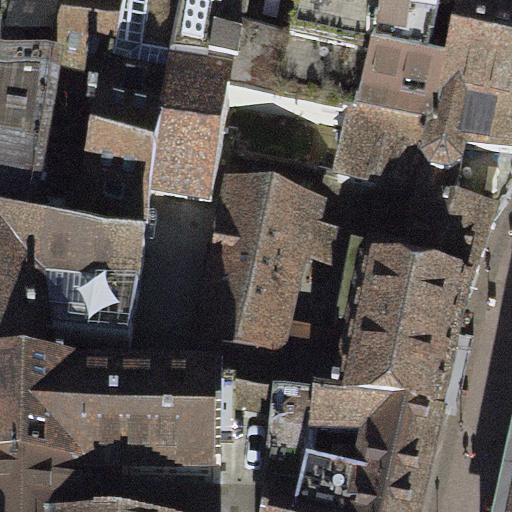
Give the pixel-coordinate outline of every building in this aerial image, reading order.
[(10,0),(5,26),(0,46),(0,69),(19,74),(27,24),(59,30),(65,0),(10,0)] [(107,79),(126,5),(104,0),(65,0),(59,30),(49,70),(107,79)] [(126,0),(126,5),(107,79),(172,93),(177,67),(193,0),(126,0)] [(365,122),(391,0),(291,0),(286,45),(244,38),(249,0),(193,0),(177,67),(238,78),(233,105),(353,129),(362,131),(365,122)] [(291,0),(249,0),(244,38),(286,45),(291,0)] [(511,0),(463,0),(433,137),(365,122),(362,131),(353,129),(340,183),(380,189),(416,195),(405,253),(438,262),(477,276),(511,184),(511,0)] [(391,0),(365,122),(433,137),(463,0),(391,0)] [(172,93),(152,194),(213,206),(233,105),(238,78),(177,67),(172,93)] [(0,228),(79,245),(81,235),(84,215),(92,159),(45,152),(56,81),(19,74),(0,69),(0,228)] [(92,159),(84,215),(150,228),(152,194),(172,93),(107,79),(92,159)] [(328,201),(226,177),(193,342),(286,356),(291,338),(294,323),(308,262),(337,269),(346,231),(323,225),(328,201)] [(416,195),(380,189),(369,246),(405,253),(416,195)] [(0,338),(34,336),(36,341),(55,342),(99,349),(133,351),(148,252),(108,241),(81,235),(79,245),(0,228),(0,338)] [(335,396),(446,413),(459,355),(477,276),(438,262),(405,253),(369,246),(352,244),(335,326),(348,329),(347,334),(346,342),(344,349),(335,396)] [(294,323),(291,338),(314,343),(344,349),(346,342),(347,334),(317,328),(294,323)] [(0,371),(44,373),(41,358),(48,350),(55,342),(36,341),(34,336),(0,338),(0,371)] [(0,471),(30,472),(101,474),(101,482),(123,482),(123,476),(218,478),(221,382),(96,379),(96,374),(44,373),(0,371),(0,471)] [(275,388),(264,511),(421,511),(446,413),(335,396),(275,388)] [(0,511),(99,511),(101,482),(101,474),(30,472),(0,471),(0,511)]
